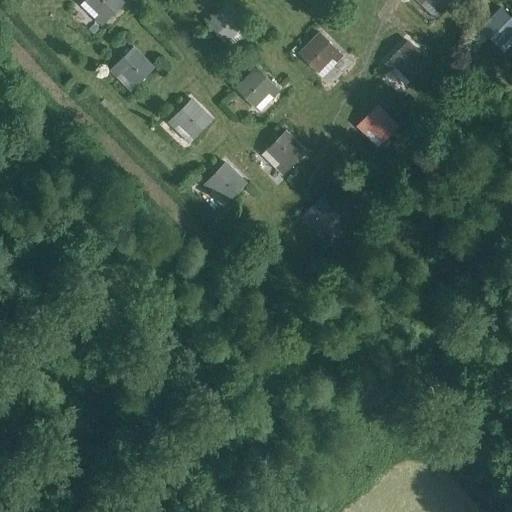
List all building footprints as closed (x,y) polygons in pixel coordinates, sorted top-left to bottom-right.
[(85,0),(99,13),(95,18),(101,24),(123,1),(121,0),(85,0)] [(419,0),(421,2),(422,0),(428,0),(440,11),(451,0),(419,0)] [(207,24),(224,41),(239,27),(244,31),(250,25),(227,3),(207,24)] [(480,28),(498,46),(511,31),(511,18),(500,7),(480,28)] [(299,53),(317,70),(331,56),(336,60),(342,54),(319,32),(299,53)] [(390,69),(395,64),(410,78),(427,60),(406,40),(384,63),(390,69)] [(110,69),(116,75),(121,70),(135,85),(153,67),(132,46),(110,69)] [(236,87),(253,105),(268,90),(272,95),(278,89),(256,67),(236,87)] [(168,121),(174,127),(179,122),(193,137),(211,119),(190,98),(168,121)] [(363,131),(367,126),(382,140),(396,126),(376,105),(357,125),(363,131)] [(281,162),(276,168),(282,174),(305,150),(284,130),(267,148),(281,162)] [(427,162),(456,160),(454,132),(425,135),(427,162)] [(500,154),(505,145),(483,133),(478,143),(500,154)] [(208,190),(213,186),(227,200),(245,182),(224,162),(202,184),(208,190)] [(398,193),(423,192),(422,171),(398,172),(398,193)] [(316,232),(330,217),(335,222),(341,216),(321,197),(301,217),(316,232)] [(424,215),(430,234),(446,229),(441,210),(424,215)] [(355,244),(334,242),(332,261),(353,264),(355,244)]
